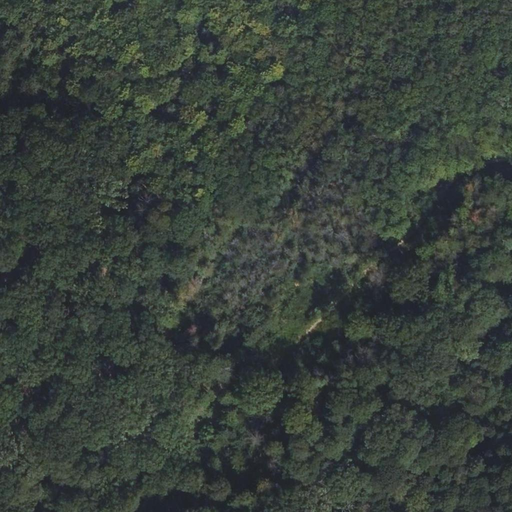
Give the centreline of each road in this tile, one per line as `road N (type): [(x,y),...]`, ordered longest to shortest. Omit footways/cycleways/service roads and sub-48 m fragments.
road 1 (track): [(55,511),(271,372),(484,161),(511,156)]
road 2 (unclassified): [(296,511),(349,432),(411,370),(511,295)]
